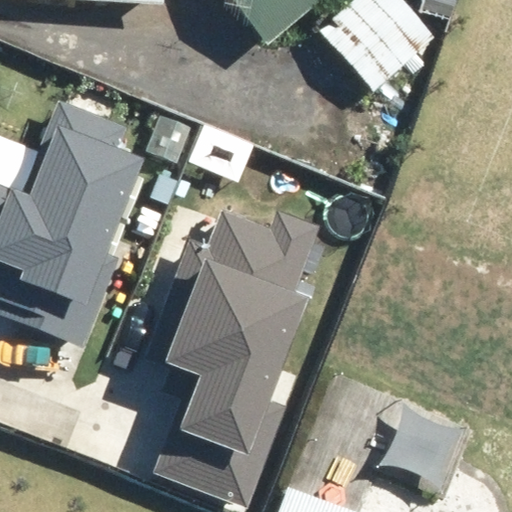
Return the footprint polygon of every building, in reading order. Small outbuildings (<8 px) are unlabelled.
[(239,0),(276,41),(321,0),(239,0)] [(90,264),(134,147),(49,115),(14,207),(0,201),(0,325),(81,356),(112,272),(90,264)] [(299,315),(321,256),(233,223),(217,264),(191,254),(142,383),(169,393),(155,429),(176,437),(165,466),(249,497),(280,416),(244,403),(280,307),(299,315)] [(380,458),(369,468),(388,467),(406,471),(424,480),(436,492),(435,471),(439,453),(450,436),(459,427),(440,426),(426,423),(407,413),(396,401),(394,423),(389,440),(380,458)] [(342,511),(283,490),(275,511),(342,511)]
